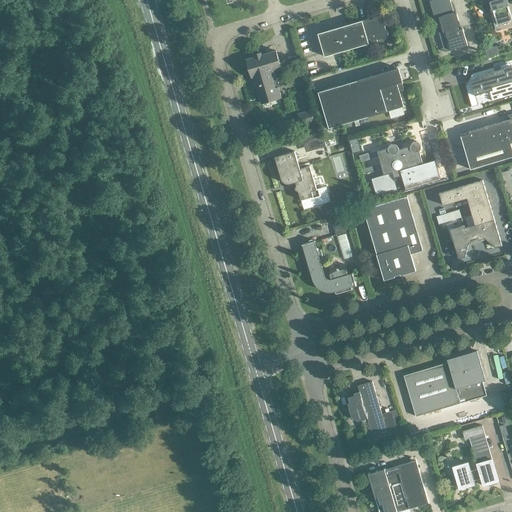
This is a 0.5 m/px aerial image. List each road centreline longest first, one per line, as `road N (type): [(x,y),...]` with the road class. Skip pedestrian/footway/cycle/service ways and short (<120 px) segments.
road 1 (unclassified): [(301,331),(214,35),(341,0)]
road 2 (tertiary): [(255,366),(147,0)]
road 3 (track): [(0,453),(227,393)]
road 4 (unclassified): [(503,273),(301,331)]
road 5 (unclassified): [(313,372),(511,312)]
road 6 (tertiary): [(298,511),(255,366)]
road 7 (unclassified): [(352,511),(313,372)]
